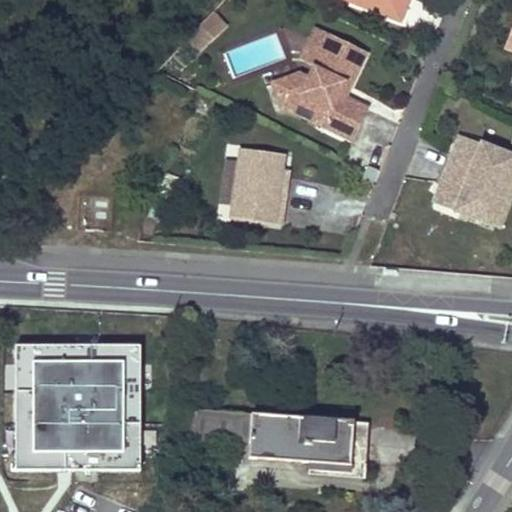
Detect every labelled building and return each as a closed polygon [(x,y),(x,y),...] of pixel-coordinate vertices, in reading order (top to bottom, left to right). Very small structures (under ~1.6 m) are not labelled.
[(371,0),(396,10),(400,0),(371,0)] [(224,20),(210,8),(186,37),(199,48),(224,20)] [(511,25),(503,44),(511,48),(511,25)] [(363,45),(328,28),(307,67),(298,63),(270,74),(280,99),(306,89),(321,95),(314,111),(350,129),(365,99),(342,88),(335,84),(341,72),(347,76),(363,45)] [(342,88),(347,76),(341,72),(335,84),(342,88)] [(457,147),(465,129),(458,126),(450,144),(457,147)] [(511,149),(511,148),(465,129),(457,147),(450,144),(438,174),(445,177),(437,196),(485,216),(511,149)] [(281,165),(283,149),(238,144),(229,213),(274,218),(281,165)] [(494,220),(511,177),(511,149),(485,216),(494,220)] [(290,167),(281,165),(274,218),(283,220),(290,167)] [(377,173),(367,169),(362,182),(372,186),(377,173)] [(445,177),(438,174),(430,193),(437,196),(445,177)] [(141,348),(16,348),(16,475),(141,475),(141,348)] [(189,408),(188,430),(249,435),(301,439),(300,460),(308,460),(327,462),(327,470),(347,472),(351,421),(189,408)] [(362,473),(366,422),(351,421),(347,472),(362,473)] [(249,435),(248,456),(300,460),(301,439),(249,435)] [(308,460),(307,469),(327,470),(327,462),(308,460)]
